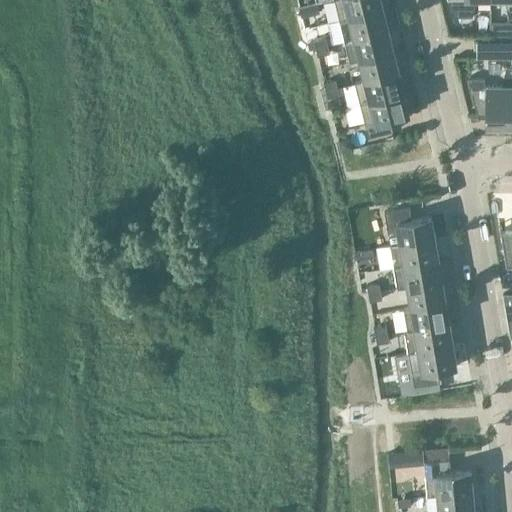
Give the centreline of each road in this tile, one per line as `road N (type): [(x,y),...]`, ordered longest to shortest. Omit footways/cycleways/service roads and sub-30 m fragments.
road 1 (residential): [(504,414),(462,164)]
road 2 (residential): [(462,164),(422,0)]
